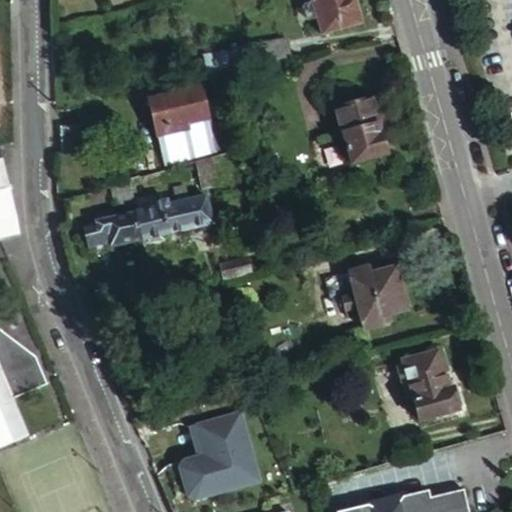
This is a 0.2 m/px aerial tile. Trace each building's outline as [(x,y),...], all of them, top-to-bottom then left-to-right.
[(316,16),(312,0),(303,3),(302,5),(305,17),(307,18),(316,16)] [(311,0),(312,0),(316,16),(320,32),(361,22),(355,0),(311,0)] [(245,66),(290,58),(287,40),(242,47),(245,66)] [(223,81),(221,70),(210,73),(213,84),(223,81)] [(208,125),(207,120),(201,89),(149,100),(156,136),(208,125)] [(338,107),(345,133),(380,124),(373,97),(338,107)] [(113,146),(106,114),(61,126),(64,152),(113,146)] [(207,157),(241,148),(232,115),(207,120),(208,125),(156,136),(163,169),(193,160),(207,157)] [(388,153),(380,124),(345,133),(353,162),(388,153)] [(0,238),(19,235),(0,149),(0,238)] [(214,181),(207,157),(193,160),(201,185),(214,181)] [(211,168),(217,181),(236,174),(231,160),(211,168)] [(136,212),(143,239),(211,221),(205,194),(174,202),(170,189),(141,197),(137,178),(128,180),(136,212)] [(94,214),(87,189),(61,197),(67,220),(94,214)] [(90,252),(143,239),(136,212),(83,226),(90,252)] [(253,267),(249,253),(221,260),(224,275),(253,267)] [(361,292),(363,299),(423,282),(419,265),(414,266),(412,261),(388,268),(386,260),(366,266),(372,289),(361,292)] [(423,282),(363,299),(364,305),(375,302),(381,324),(401,319),(399,311),(424,304),(423,300),(428,298),(423,282)] [(29,371),(36,368),(31,357),(0,331),(0,445),(25,435),(9,399),(35,387),(29,371)] [(438,354),(436,351),(402,360),(419,422),(459,411),(453,388),(447,390),(442,371),(445,370),(446,367),(443,355),(440,354),(438,354)] [(42,383),(36,368),(29,371),(35,387),(42,383)] [(243,407),(189,420),(197,453),(178,458),(188,498),(261,480),(243,407)] [(406,494),(367,505),(368,511),(470,511),(464,488),(423,499),(421,491),(406,495),(406,494)]
